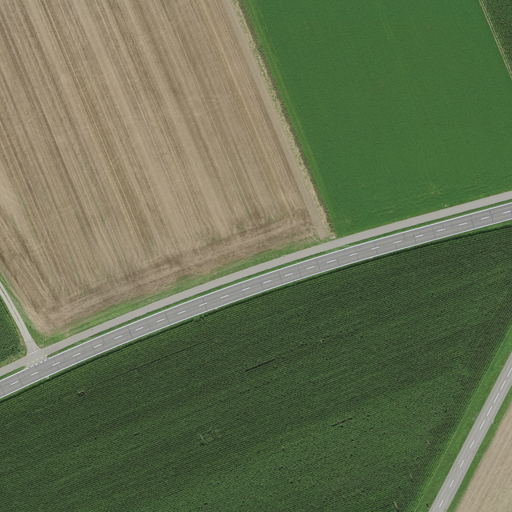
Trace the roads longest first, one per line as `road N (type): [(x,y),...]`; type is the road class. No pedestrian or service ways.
road 1 (secondary): [(0,390),(262,283),(511,211)]
road 2 (tertiary): [(436,511),(511,368)]
